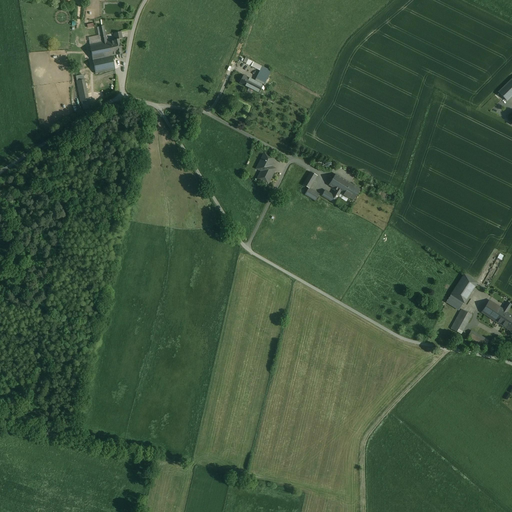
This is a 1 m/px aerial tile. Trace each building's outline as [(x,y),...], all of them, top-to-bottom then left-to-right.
[(104,26),(99,27),(102,43),(107,42),(106,35),(104,26)] [(121,32),(114,33),(116,40),(119,39),(122,39),(121,33),(121,32)] [(102,43),(90,46),(93,60),(112,56),(109,41),(107,42),(102,43)] [(112,56),(93,60),(95,73),(115,69),(112,56)] [(271,71),(246,57),(243,62),(258,69),(260,71),(269,75),(271,71)] [(258,69),(252,80),(258,83),(262,85),(265,82),(256,78),(260,71),(258,69)] [(260,71),(256,78),(265,82),(269,75),(260,71)] [(252,80),(244,75),(240,83),(254,90),(258,83),(252,80)] [(81,102),(89,100),(87,90),(84,79),(77,81),(81,102)] [(511,79),(500,92),(507,100),(511,95),(511,79)] [(274,158),(264,153),(261,160),(271,165),(274,158)] [(271,165),(261,160),(259,163),(261,164),(259,169),(263,171),(262,174),(261,174),(259,179),(258,178),(268,183),(273,172),(272,172),(274,168),(270,166),(271,165)] [(313,169),(305,183),(311,186),(311,187),(319,173),(313,169)] [(363,186),(338,171),(331,182),(333,184),(338,187),(343,190),(356,198),(363,186)] [(338,187),(333,184),(331,182),(327,189),(334,193),(338,187)] [(311,187),(311,186),(307,193),(316,198),(319,193),(320,192),(311,187)] [(334,193),(327,189),(324,193),(337,200),(343,190),(338,187),(334,193)] [(463,302),(464,303),(477,283),(464,274),(451,295),(463,302)] [(458,310),(463,302),(451,295),(446,302),(458,310)] [(499,307),(489,300),(482,312),(486,315),(496,321),(503,309),(499,307)] [(503,309),(507,312),(511,304),(508,302),(503,309)] [(462,309),(451,329),(461,334),(471,315),(462,309)] [(511,315),(507,312),(503,309),(496,321),(511,331),(511,330),(511,315)] [(479,342),(482,337),(474,332),(471,338),(479,342)] [(489,341),(482,337),(479,342),(486,346),(489,341)]
